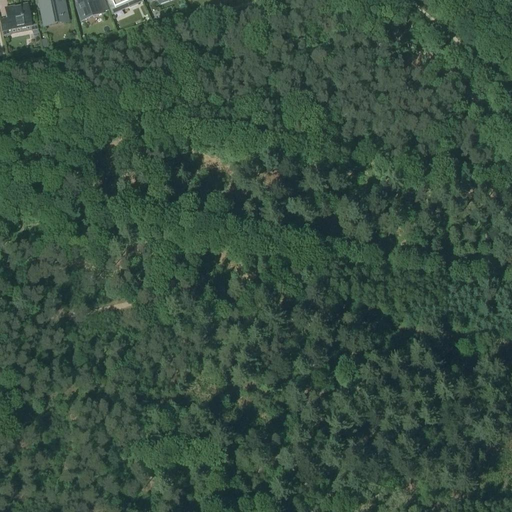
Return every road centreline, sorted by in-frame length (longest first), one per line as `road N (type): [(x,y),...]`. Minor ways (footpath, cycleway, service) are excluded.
road 1 (track): [(0,213),(75,213),(328,254)]
road 2 (track): [(319,320),(165,301),(0,318)]
road 3 (track): [(0,64),(121,41),(265,0)]
road 4 (track): [(291,485),(511,505)]
road 5 (track): [(511,129),(360,2)]
road 6 (track): [(511,342),(319,320)]
road 7 (track): [(328,254),(511,285)]
road 8 (track): [(319,320),(291,485)]
road 9 (track): [(407,0),(511,88)]
